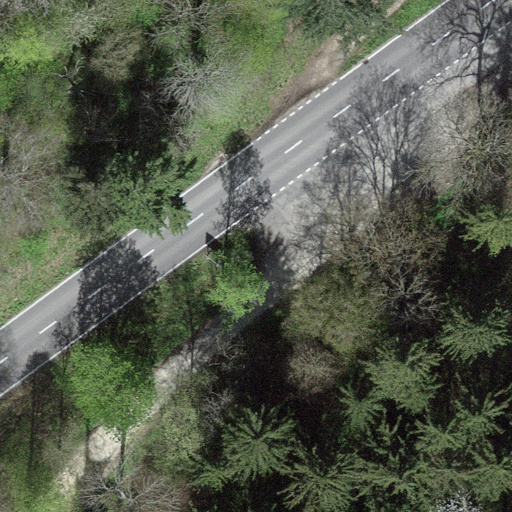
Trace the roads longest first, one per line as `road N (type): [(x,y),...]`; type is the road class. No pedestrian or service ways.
road 1 (track): [(61,511),(157,384),(294,240),(297,137),(312,69),(386,0)]
road 2 (tertiary): [(482,0),(0,361)]
